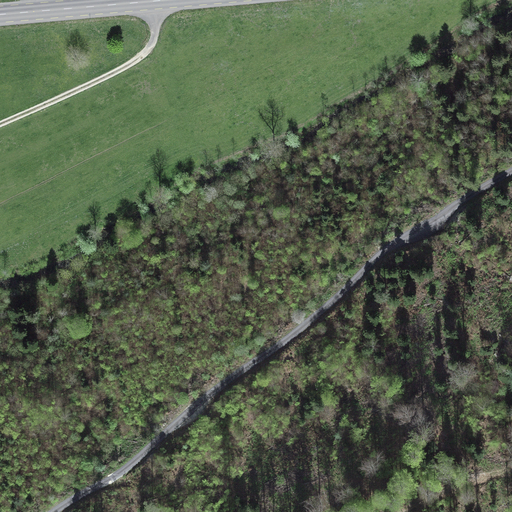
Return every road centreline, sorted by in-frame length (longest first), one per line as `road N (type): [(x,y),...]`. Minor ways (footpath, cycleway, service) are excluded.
road 1 (unclassified): [(56,511),(123,471),(387,251),(511,171)]
road 2 (track): [(0,125),(144,54),(154,41),(150,1)]
road 3 (primary): [(171,0),(0,14)]
